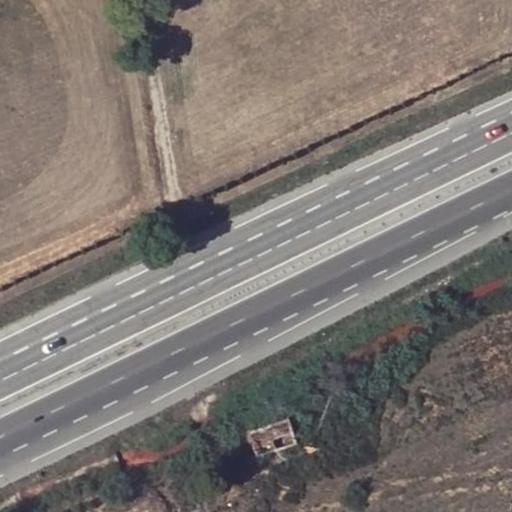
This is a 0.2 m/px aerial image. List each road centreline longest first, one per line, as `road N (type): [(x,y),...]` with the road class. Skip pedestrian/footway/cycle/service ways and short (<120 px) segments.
road 1 (trunk): [(102,391),(511,195)]
road 2 (trunk): [(312,228),(0,382)]
road 3 (trunk): [(312,228),(0,365)]
road 4 (trunk): [(511,134),(312,228)]
